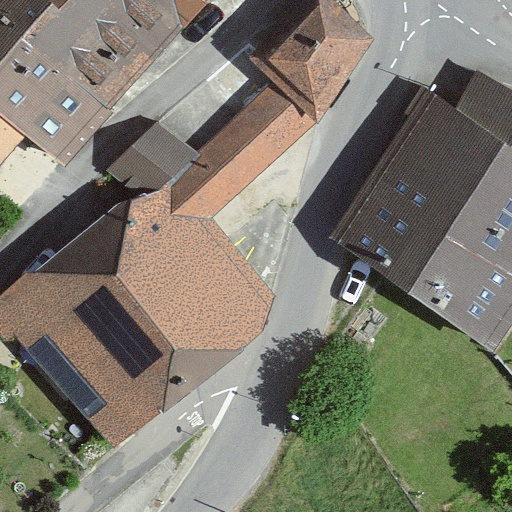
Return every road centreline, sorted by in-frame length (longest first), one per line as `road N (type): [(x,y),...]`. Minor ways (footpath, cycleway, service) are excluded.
road 1 (tertiary): [(275,379),(342,161),(390,68),(427,21)]
road 2 (residential): [(0,265),(63,206),(93,156),(269,0)]
road 3 (residential): [(275,379),(225,392),(172,422),(65,511)]
road 4 (tertiary): [(192,511),(275,379)]
